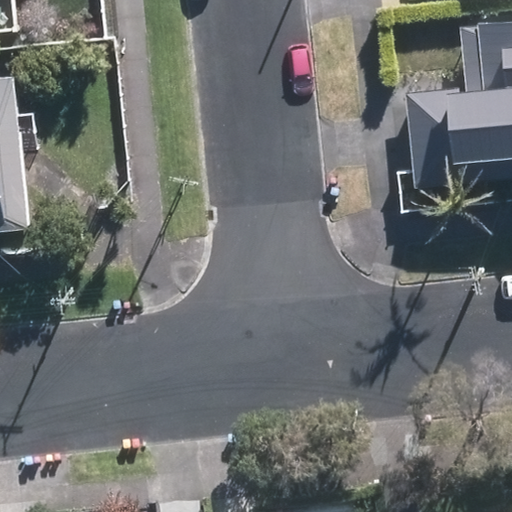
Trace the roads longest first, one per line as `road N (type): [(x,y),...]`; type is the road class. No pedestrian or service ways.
road 1 (residential): [(242,0),(278,359)]
road 2 (residential): [(278,359),(0,390)]
road 3 (residential): [(511,337),(278,359)]
